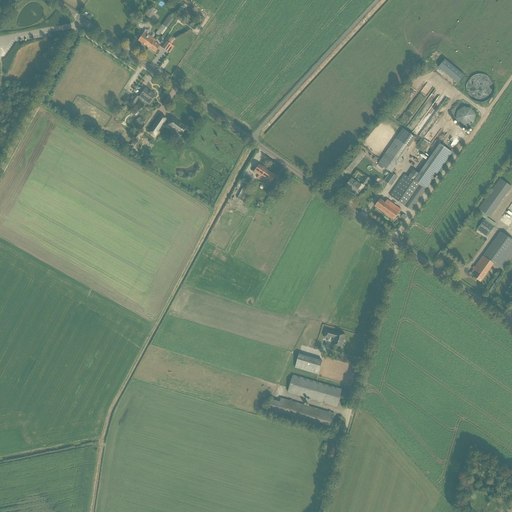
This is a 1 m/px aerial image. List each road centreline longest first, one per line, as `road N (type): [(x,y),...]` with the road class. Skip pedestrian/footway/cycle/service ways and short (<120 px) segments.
road 1 (unclassified): [(323,511),(398,244)]
road 2 (unclassified): [(252,140),(50,0)]
road 3 (unclassified): [(252,140),(379,0)]
road 4 (unclassified): [(398,244),(252,140)]
road 5 (track): [(0,174),(81,21)]
road 6 (unclassified): [(511,324),(398,244)]
